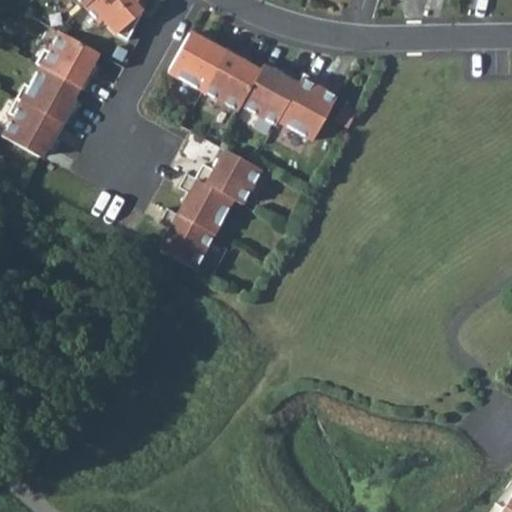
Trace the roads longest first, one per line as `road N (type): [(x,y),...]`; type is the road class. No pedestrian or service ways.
road 1 (residential): [(184,0),(126,101),(137,157)]
road 2 (residential): [(511,36),(347,38)]
road 3 (residential): [(347,38),(229,0)]
